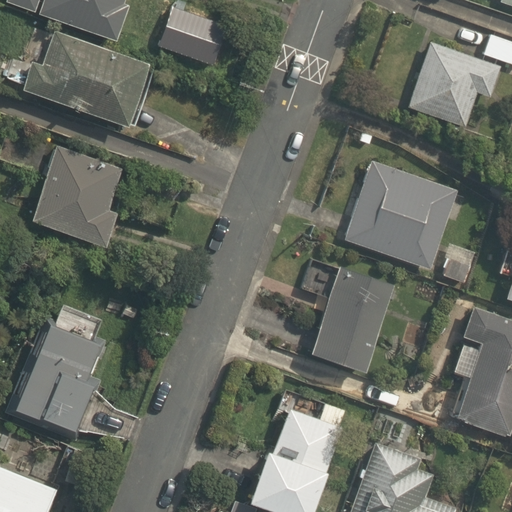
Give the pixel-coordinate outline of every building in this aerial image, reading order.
[(33,13),(36,0),(5,0),(4,4),(33,13)] [(40,0),(36,13),(114,42),(127,7),(120,4),(121,0),(40,0)] [(21,90),(125,127),(147,65),(52,30),(39,66),(31,63),(21,90)] [(482,53),(511,61),(511,42),(487,35),(482,53)] [(406,106),(462,126),(474,92),(487,97),(498,68),(428,43),(406,106)] [(28,220),(101,247),(113,211),(106,209),(120,168),(56,144),(28,220)] [(342,239),(427,268),(454,190),(369,160),(342,239)] [(491,196),(511,203),(511,176),(499,172),(491,196)] [(439,275),(463,285),(475,256),(445,243),(439,256),(443,258),(439,267),(442,268),(439,275)] [(306,353),(360,371),(389,285),(336,267),(306,353)] [(511,270),(503,298),(511,300),(511,270)] [(70,430),(88,385),(81,382),(95,344),(89,341),(98,318),(51,300),(10,407),(70,430)] [(448,415),(505,435),(511,416),(511,320),(471,306),(448,371),(462,376),(448,415)] [(251,504),(274,511),(308,511),(339,428),(335,426),(342,408),(322,401),(316,418),(286,407),(251,504)] [(450,511),(452,506),(421,495),(429,473),(412,467),(416,457),(373,443),(348,511),(450,511)] [(78,486),(89,455),(73,449),(62,480),(78,486)] [(0,511),(42,511),(52,488),(0,468),(0,511)]
